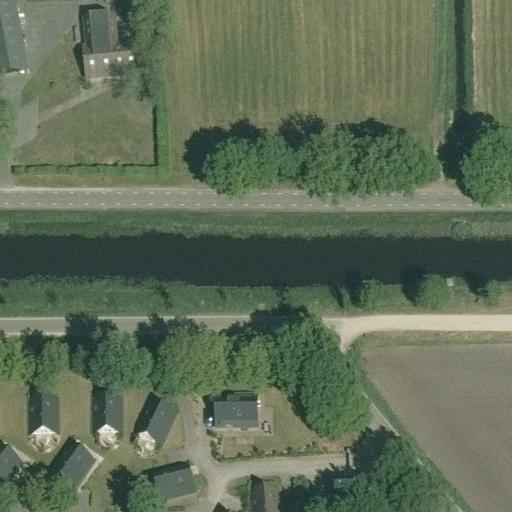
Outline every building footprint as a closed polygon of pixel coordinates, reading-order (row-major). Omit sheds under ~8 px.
[(24,51),(16,5),(0,7),(0,80),(29,75),(24,51)] [(58,11),(46,17),(52,29),(64,23),(58,11)] [(83,22),(86,50),(83,50),(86,81),(140,75),(137,45),(113,47),(112,38),(115,38),(114,19),(83,22)] [(224,395),(210,395),(210,403),(216,403),(217,429),(226,429),(226,428),(234,428),(234,429),(257,429),(256,400),(233,400),(233,398),(224,398),(224,395)] [(121,401),(94,401),(94,435),(122,435),(121,401)] [(30,403),(30,437),(58,437),(57,402),(30,403)] [(151,405),(136,436),(161,448),(176,417),(151,405)] [(70,447),(51,475),(74,491),(93,462),(70,447)] [(0,448),(0,490),(0,491),(21,464),(0,448)] [(187,467),(154,475),(161,502),(194,494),(187,467)] [(129,485),(128,472),(107,474),(108,487),(129,485)] [(280,511),(279,493),(251,495),(252,511),(280,511)] [(183,499),(187,510),(205,505),(201,494),(183,499)]
